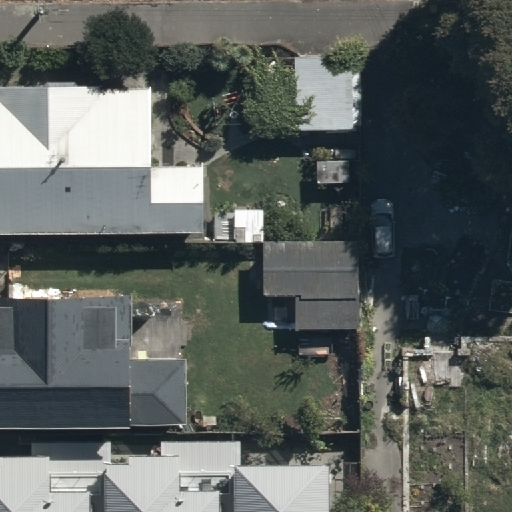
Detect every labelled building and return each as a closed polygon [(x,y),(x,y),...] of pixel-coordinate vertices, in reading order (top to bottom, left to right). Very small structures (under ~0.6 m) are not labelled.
[(360,54),(299,54),(300,132),(361,131),(360,54)] [(0,99),(0,233),(196,233),(196,165),(150,165),(150,90),(1,90),(1,100),(0,99)] [(354,244),(271,243),(270,292),(300,292),(300,333),(353,334),(354,244)] [(0,303),(0,423),(187,427),(188,362),(129,361),(131,304),(90,304),(90,291),(25,290),(24,304),(0,303)] [(338,511),(338,469),(0,470),(0,511),(338,511)]
